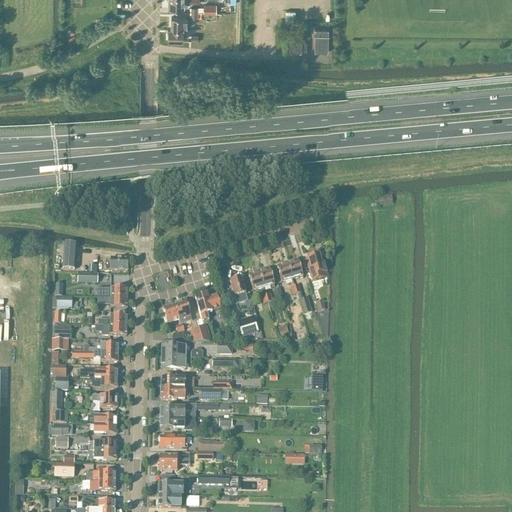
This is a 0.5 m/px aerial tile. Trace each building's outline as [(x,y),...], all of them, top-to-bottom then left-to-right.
[(168,0),(168,9),(184,9),(184,3),(188,3),(187,0),(168,0)] [(216,4),(203,4),(203,8),(203,13),(203,14),(216,14),(216,4)] [(171,17),(171,28),(183,29),(186,29),(187,17),(171,17)] [(183,41),(183,29),(171,28),(167,28),(167,41),(183,41)] [(328,29),(315,29),(314,52),(327,52),(328,29)] [(302,42),(289,41),(289,51),(306,52),(306,51),(307,42),(302,42)] [(60,244),(59,271),(71,272),(71,267),(72,245),(60,244)] [(321,265),(318,256),(309,259),(311,267),(308,268),(312,283),(323,279),(327,278),(323,264),(321,265)] [(128,260),(110,260),(110,262),(106,262),(105,271),(128,272),(128,260)] [(287,265),(292,281),(303,277),(298,262),(287,265)] [(292,281),(287,265),(277,268),(282,284),(292,281)] [(259,274),(264,289),(274,286),(269,270),(259,274)] [(78,274),(78,284),(97,285),(98,275),(83,275),(78,274)] [(264,289),(259,274),(248,277),(253,293),(264,289)] [(241,279),(230,282),(234,298),(237,306),(248,303),(245,295),(241,279)] [(294,288),(296,295),(298,302),(302,317),(312,314),(308,299),(303,301),(301,294),(300,290),(299,286),(294,288)] [(98,289),(97,299),(110,299),(127,300),(127,290),(111,289),(98,289)] [(283,302),(280,291),(274,292),(277,304),(283,302)] [(270,295),(266,296),(268,304),(269,309),(274,308),(270,295)] [(207,296),(195,299),(201,320),(196,321),(198,330),(199,332),(202,343),(209,344),(211,344),(206,328),(204,328),(203,326),(209,324),(207,316),(212,314),(212,312),(220,310),(220,309),(221,308),(219,304),(218,303),(216,298),(208,300),(207,296)] [(56,310),(56,311),(71,311),(71,299),(56,299),(56,310)] [(97,299),(97,305),(110,306),(110,309),(127,310),(127,300),(110,299),(97,299)] [(325,311),(322,302),(316,304),(318,313),(325,311)] [(185,303),(174,306),(179,322),(180,326),(192,323),(185,303)] [(174,306),(162,309),(165,318),(164,319),(165,324),(167,324),(167,325),(179,322),(174,306)] [(98,321),(98,327),(101,327),(110,327),(126,328),(127,318),(110,317),(110,321),(98,321)] [(253,318),(237,323),(242,339),(258,334),(253,318)] [(95,327),(95,334),(101,334),(101,337),(109,337),(126,338),(126,328),(110,327),(101,327),(98,327),(95,327)] [(173,335),(172,343),(185,343),(182,333),(180,327),(175,328),(177,334),(173,335)] [(286,327),(278,330),(280,337),(288,334),(286,327)] [(54,328),(54,340),(64,340),(64,328),(54,328)] [(198,330),(191,332),(194,343),(196,343),(202,343),(199,332),(198,330)] [(54,340),(54,353),(62,353),(62,340),(54,340)] [(95,349),(95,354),(118,355),(118,346),(100,345),(95,345),(95,349)] [(231,345),(217,345),(217,356),(232,356),(231,345)] [(162,347),(161,358),(170,359),(170,360),(178,360),(178,361),(186,361),(186,360),(190,360),(191,354),(186,354),(186,348),(162,347)] [(191,353),(191,360),(202,360),(203,354),(200,351),(193,351),(191,353)] [(73,354),(73,359),(94,360),(93,363),(100,364),(118,364),(118,355),(95,354),(84,354),(81,354),(74,354),(73,354)] [(161,358),(161,371),(186,372),(186,366),(190,366),(190,360),(186,360),(186,361),(178,361),(178,360),(170,360),(170,359),(161,358)] [(52,367),(52,377),(67,378),(67,367),(52,367)] [(81,371),(81,380),(89,380),(117,381),(117,372),(101,371),(95,371),(81,371)] [(312,378),(311,393),(322,393),(322,378),(312,378)] [(161,391),(187,391),(194,391),(194,380),(161,379),(161,391)] [(68,380),(56,380),(55,392),(67,392),(68,380)] [(117,390),(117,381),(89,380),(89,385),(92,385),(92,389),(95,389),(117,390)] [(187,396),(187,391),(161,391),(160,401),(184,401),(184,396),(187,396)] [(200,402),(220,402),(220,401),(220,392),(220,391),(200,391),(200,402)] [(220,392),(220,401),(228,401),(228,392),(220,392)] [(58,413),(61,413),(62,393),(52,393),(51,413),(58,413)] [(117,398),(93,397),(92,403),(100,403),(100,410),(117,410),(117,408),(118,408),(118,403),(117,403),(117,398)] [(184,423),(184,421),(184,409),(160,409),(160,421),(181,421),(181,423),(184,423)] [(67,413),(61,413),(58,413),(51,413),(50,424),(66,425),(67,413)] [(88,417),(87,427),(94,427),(116,427),(116,418),(88,417)] [(190,421),(184,421),(184,423),(181,423),(181,421),(160,421),(160,430),(184,430),(184,431),(195,431),(197,430),(197,425),(195,423),(195,420),(190,420),(190,421)] [(68,426),(52,426),(51,437),(62,437),(62,436),(68,436),(68,426)] [(94,427),(94,435),(116,436),(116,427),(94,427)] [(160,438),(159,449),(182,450),(187,450),(187,439),(182,439),(160,438)] [(68,440),(56,439),(55,449),(67,450),(68,440)] [(202,452),(216,453),(226,453),(226,445),(216,445),(216,443),(202,442),(202,452)] [(90,443),(90,452),(116,453),(116,444),(90,443)] [(116,462),(116,453),(90,452),(88,452),(87,457),(89,457),(89,461),(116,462)] [(286,456),(285,465),(303,466),(303,456),(286,456)] [(177,457),(159,457),(159,472),(177,473),(177,467),(189,467),(190,458),(177,458),(177,457)] [(74,466),(55,465),(54,473),(73,474),(74,466)] [(86,473),(86,483),(90,483),(115,483),(115,474),(86,473)] [(198,477),(198,486),(228,487),(228,490),(239,490),(239,478),(198,477)] [(16,481),(15,496),(23,497),(24,481),(16,481)] [(90,491),(89,492),(115,493),(115,483),(90,483),(90,491)] [(158,497),(184,497),(184,485),(175,485),(175,484),(159,484),(158,497)] [(184,497),(158,497),(158,509),(181,509),(181,508),(185,508),(185,497),(184,497)] [(86,511),(115,511),(115,502),(93,502),(93,500),(83,500),(82,501),(81,511),(86,511)]
